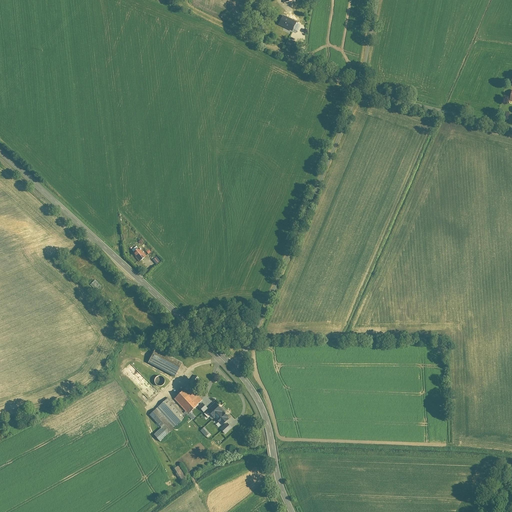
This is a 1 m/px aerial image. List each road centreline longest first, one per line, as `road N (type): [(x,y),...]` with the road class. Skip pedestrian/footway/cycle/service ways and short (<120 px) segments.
road 1 (secondary): [(232,367),(0,153)]
road 2 (unclassified): [(357,89),(250,342),(232,367)]
road 3 (secondary): [(296,511),(266,419),(232,367)]
road 4 (unclassified): [(357,89),(511,128)]
